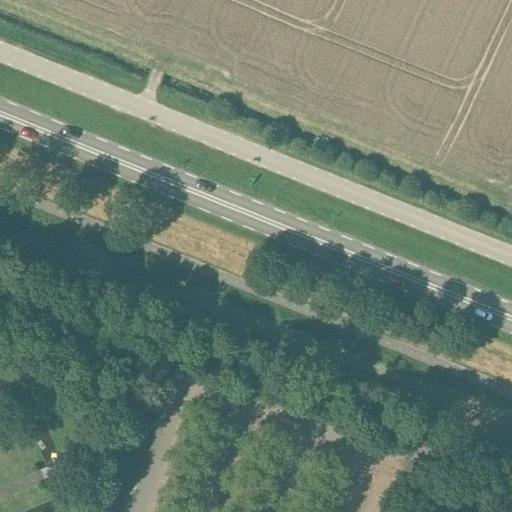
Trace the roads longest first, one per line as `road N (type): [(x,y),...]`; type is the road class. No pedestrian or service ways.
road 1 (unclassified): [(511,259),(0,53)]
road 2 (primary): [(511,320),(0,114)]
